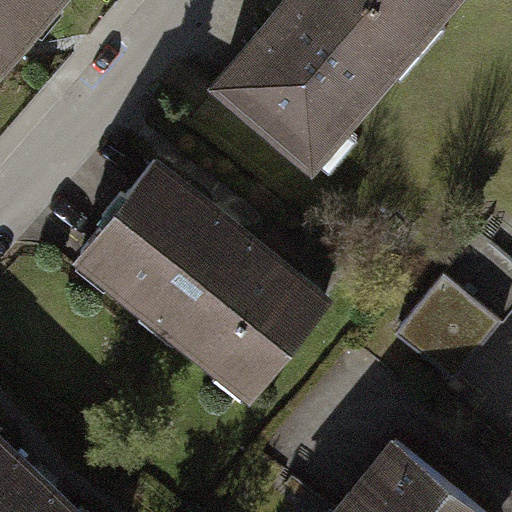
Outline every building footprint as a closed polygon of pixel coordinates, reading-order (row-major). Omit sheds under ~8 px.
[(0,0),(0,69),(32,34),(61,0),(0,0)] [(419,52),(357,0),(295,0),(219,90),(316,172),(419,52)] [(463,0),(357,0),(419,52),(463,0)] [(343,289),(169,144),(71,260),(245,405),(343,289)] [(450,259),(402,314),(457,361),(505,307),(450,259)] [(281,448),(312,473),(336,443),(328,437),(352,407),(368,420),(407,373),(368,342),(281,448)] [(82,511),(0,438),(0,511),(82,511)] [(486,511),(396,438),(335,511),(486,511)]
